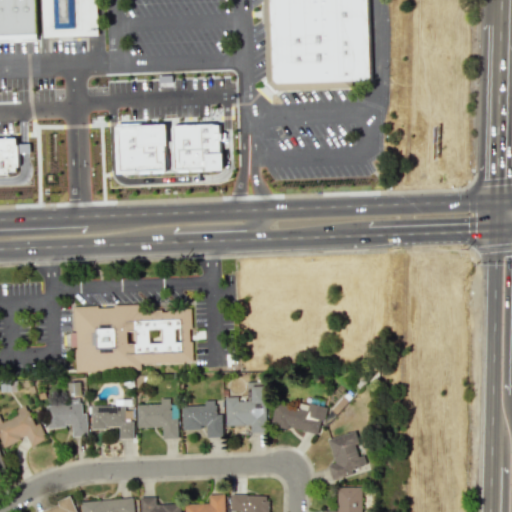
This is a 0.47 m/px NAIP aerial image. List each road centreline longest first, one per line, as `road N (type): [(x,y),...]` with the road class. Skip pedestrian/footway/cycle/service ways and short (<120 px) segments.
road 1 (primary): [(495,202),(0,214)]
road 2 (primary): [(0,245),(368,233)]
road 3 (residential): [(2,511),(45,482),(82,471),(265,460),(287,467),(294,511)]
road 4 (primary): [(495,202),(487,511)]
road 5 (primary): [(499,0),(495,202)]
road 6 (primary): [(368,233),(511,228)]
road 7 (primary): [(140,241),(170,230),(246,227),(266,208)]
road 8 (primary): [(117,212),(94,229),(0,233)]
